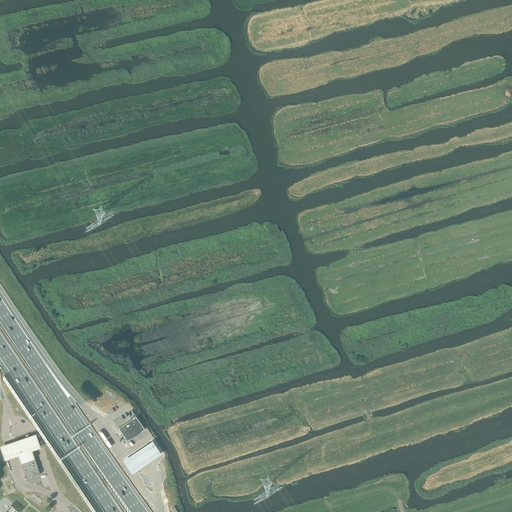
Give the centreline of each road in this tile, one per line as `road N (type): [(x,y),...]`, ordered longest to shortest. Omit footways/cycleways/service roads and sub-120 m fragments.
road 1 (motorway): [(139,511),(0,309)]
road 2 (motorway): [(0,345),(112,511)]
road 3 (motorway): [(81,405),(0,293)]
